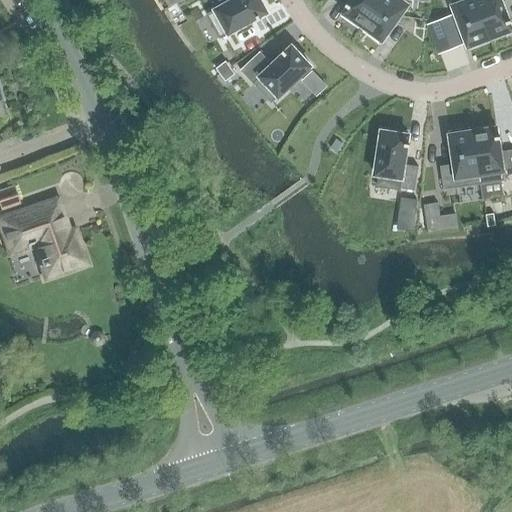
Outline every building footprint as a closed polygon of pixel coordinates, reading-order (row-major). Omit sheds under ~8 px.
[(267,12),(259,0),(231,0),(206,14),(219,39),(267,12)] [(351,0),(342,13),(362,27),(381,0),(351,0)] [(378,39),(381,41),(407,5),(400,0),(381,0),(362,27),(364,29),(363,32),(376,41),(378,39)] [(474,0),(449,0),(467,47),(490,39),(474,0)] [(474,0),(490,39),(511,30),(509,23),(511,22),(510,19),(508,20),(501,2),(506,0),(474,0)] [(452,15),(427,24),(431,34),(455,24),(452,15)] [(283,50),(281,51),(283,53),(271,64),(259,51),(239,70),(271,103),(310,66),(291,46),(285,51),(283,50)] [(495,127),(472,131),(480,184),(504,181),(495,127)] [(452,134),(449,134),(453,164),(439,166),(443,190),(480,184),(472,131),(469,131),(468,128),(452,131),(452,134)] [(408,135),(380,131),(374,175),(401,179),(398,196),(413,198),(417,167),(403,165),(408,135)] [(0,189),(0,210),(19,204),(12,185),(0,189)] [(45,275),(82,262),(71,232),(62,235),(51,203),(0,220),(0,221),(10,251),(35,242),(45,275)] [(89,338),(90,344),(96,347),(102,345),(105,340),(103,333),(98,331),(92,332),(89,338)]
